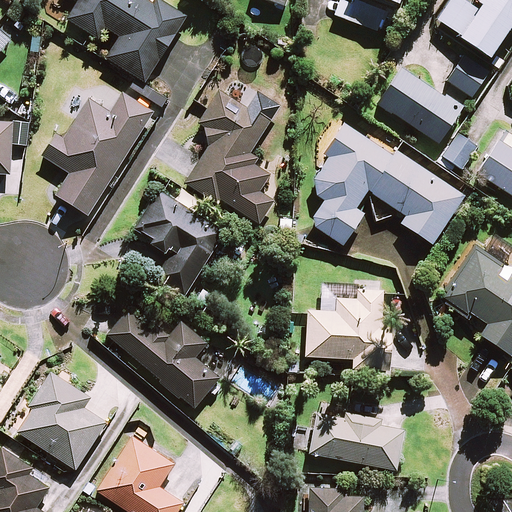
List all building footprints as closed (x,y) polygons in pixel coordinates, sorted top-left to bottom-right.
[(122,40),(109,60),(150,85),(191,18),(162,0),(160,0),(157,5),(148,0),(74,0),(81,4),(70,23),(102,42),(109,32),(122,40)] [(351,0),(350,4),(340,1),(335,16),(357,24),(359,20),(385,30),(396,0),(351,0)] [(511,22),(511,0),(478,0),(477,2),(481,5),(476,13),(457,0),(449,0),(435,22),(489,58),(511,22)] [(485,77),(461,60),(447,81),(470,98),(485,77)] [(461,108),(400,70),(378,105),(439,143),(461,108)] [(212,148),(188,186),(221,207),(224,202),(263,227),(279,203),(264,193),(274,177),(258,166),(262,160),(254,155),(274,125),(223,92),(201,126),(208,130),(212,148)] [(59,197),(91,218),(157,114),(127,95),(114,115),(93,101),(68,141),(60,135),(45,158),(73,175),(59,197)] [(17,124),(0,123),(0,176),(15,177),(17,124)] [(469,198),(400,153),(396,159),(347,126),(326,157),(332,160),(318,181),(321,198),(327,202),(317,219),(319,230),(347,248),(368,216),(360,211),(372,193),(375,195),(375,196),(409,218),(404,226),(436,247),(469,198)] [(511,137),(504,133),(478,174),(511,195),(511,137)] [(229,233),(163,192),(137,232),(144,236),(146,234),(156,241),(153,246),(169,256),(172,251),(175,253),(158,279),(188,298),(229,233)] [(482,337),(511,356),(511,274),(479,253),(448,301),(469,316),(471,313),(489,325),(482,337)] [(339,314),(311,312),(308,360),(356,362),(356,372),(393,374),(395,336),(386,335),(388,296),(388,294),(361,292),(361,301),(340,300),(339,314)] [(131,313),(111,337),(198,410),(224,380),(200,360),(212,346),(185,323),(173,337),(160,326),(155,332),(131,313)] [(95,400),(55,374),(32,409),(36,411),(21,435),(80,473),(111,425),(89,410),(95,400)] [(320,416),(312,457),(401,473),(408,432),(385,428),(386,421),(351,415),(349,415),(348,421),(320,416)] [(178,467),(137,439),(100,493),(129,511),(183,511),(188,505),(163,489),(178,467)] [(0,511),(44,511),(40,510),(53,490),(33,476),(37,470),(5,449),(2,453),(0,456),(0,511)] [(314,489),(312,511),(368,511),(369,499),(349,498),(349,491),(314,489)]
